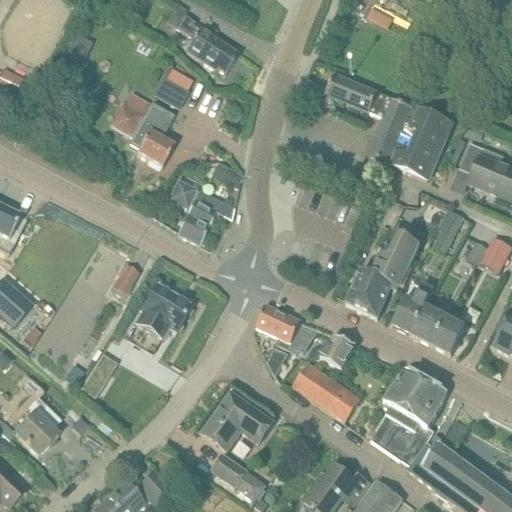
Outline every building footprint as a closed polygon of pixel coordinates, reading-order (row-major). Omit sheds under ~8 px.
[(226,78),(238,58),(183,23),(168,45),(215,76),(217,73),(226,78)] [(169,70),(153,100),(179,114),(188,96),(166,84),(172,72),(169,70)] [(22,85),(23,83),(3,74),(0,81),(0,102),(10,107),(14,100),(28,107),(35,91),(22,85)] [(379,97),(334,78),(325,98),(369,117),(379,97)] [(53,98),(57,116),(72,113),(68,95),(53,98)] [(453,128),(379,97),(369,117),(382,122),(367,156),(431,184),(453,128)] [(136,157),(162,171),(174,149),(161,142),(174,119),(153,107),(147,119),(125,107),(112,129),(135,141),(130,149),(138,154),(136,157)] [(464,140),(479,146),(484,134),(469,128),(464,140)] [(473,179),(469,188),(511,206),(511,164),(470,147),(459,173),(473,179)] [(220,183),(238,192),(241,179),(226,171),(220,183)] [(177,238),(200,249),(215,217),(231,224),(234,212),(199,194),(198,195),(196,194),(197,193),(177,183),(167,203),(188,213),(188,211),(190,212),(177,238)] [(20,221),(0,210),(0,239),(8,244),(20,221)] [(437,232),(441,234),(434,247),(445,253),(462,222),(447,214),(437,232)] [(393,290),(391,294),(398,297),(420,250),(392,236),(371,279),(377,282),(393,290)] [(481,267),(498,276),(511,251),(494,242),(481,267)] [(476,245),(467,262),(478,268),(487,251),(476,245)] [(125,270),(116,288),(112,295),(124,302),(138,277),(125,270)] [(345,308),(362,315),(377,282),(371,279),(361,275),(345,308)] [(0,281),(0,320),(12,331),(33,307),(2,280),(0,281)] [(378,323),(391,294),(393,290),(377,282),(362,315),(378,323)] [(392,329),(410,339),(424,312),(433,294),(422,288),(413,306),(405,302),(392,329)] [(135,330),(128,343),(153,358),(168,333),(175,338),(191,310),(157,290),(141,317),(142,318),(135,330)] [(266,309),(256,331),(278,341),(276,347),(289,353),(300,326),(301,325),(266,309)] [(410,339),(432,350),(446,323),(424,312),(410,339)] [(511,316),(511,317),(494,353),(511,361),(511,316)] [(432,350),(451,359),(465,333),(446,323),(432,350)] [(289,353),(288,354),(297,358),(298,354),(304,357),(318,334),(300,326),(289,353)] [(356,349),(335,339),(321,362),(341,374),(356,349)] [(276,352),(268,367),(276,379),(287,357),(276,352)] [(292,391),(320,410),(335,386),(308,368),(292,391)] [(64,383),(75,390),(84,377),(74,369),(64,383)] [(371,445),(411,472),(427,448),(434,436),(428,433),(447,396),(406,374),(388,408),(391,410),(388,414),(392,417),(371,445)] [(320,410),(345,427),(361,404),(335,386),(320,410)] [(231,397),(202,438),(227,456),(242,435),(259,447),(273,427),(231,397)] [(15,439),(23,447),(38,461),(58,439),(52,433),(60,424),(37,402),(27,412),(34,418),(15,439)] [(80,422),(72,430),(80,438),(88,430),(80,422)] [(0,423),(0,435),(9,444),(15,437),(0,423)] [(0,442),(0,452),(2,455),(7,455),(10,452),(10,448),(4,442),(0,442)] [(408,475),(458,511),(511,511),(511,502),(439,449),(435,454),(427,448),(411,472),(408,475)] [(223,460),(213,475),(256,505),(266,490),(223,460)] [(315,488),(304,504),(314,511),(313,511),(335,511),(343,501),(352,508),(357,502),(369,486),(358,478),(354,483),(335,469),(319,490),(315,488)] [(0,506),(1,505),(8,511),(26,495),(0,470),(0,506)] [(137,492),(155,511),(159,511),(175,498),(154,476),(137,492)] [(377,484),(366,500),(356,511),(396,511),(403,503),(377,484)] [(96,511),(140,511),(144,509),(124,487),(96,511)]
